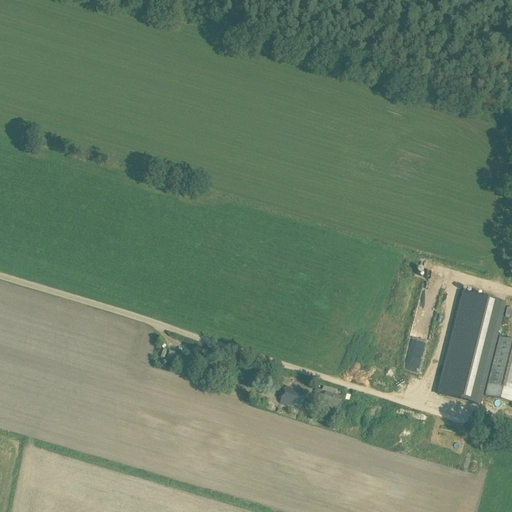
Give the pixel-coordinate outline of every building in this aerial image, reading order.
[(479,405),(504,304),(464,294),(439,396),(479,405)] [(426,301),(424,311),(433,312),(434,303),(426,301)] [(415,353),(426,356),(434,328),(423,325),(415,353)] [(485,396),(511,402),(511,341),(499,338),(485,396)] [(187,358),(170,352),(168,360),(184,365),(187,358)] [(280,404),(299,410),(304,394),(285,387),(284,390),(282,389),(280,394),(283,394),(280,404)] [(314,402),(339,409),(342,398),(317,391),(314,402)]
